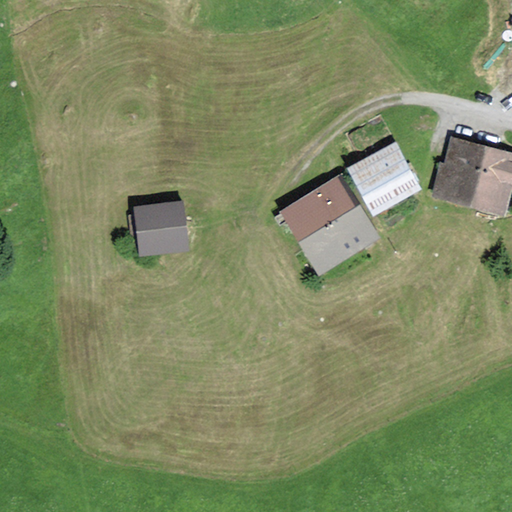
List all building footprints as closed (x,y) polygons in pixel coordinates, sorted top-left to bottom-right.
[(476,194),(488,145),(457,137),(450,165),(445,163),(439,185),(448,187),(476,194)] [(398,143),(354,167),(376,207),(420,184),(398,143)] [(511,185),(511,151),(488,145),(476,194),(507,202),(511,185)] [(309,238),(358,206),(341,177),(290,208),(309,238)] [(183,202),(140,207),(145,247),(188,242),(183,202)] [(327,267),(377,236),(358,206),(309,238),(327,267)]
